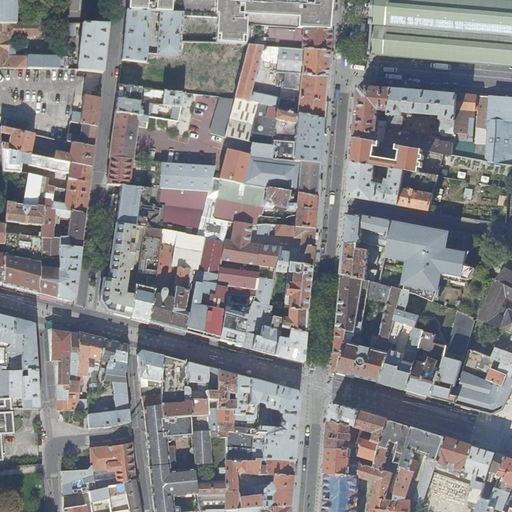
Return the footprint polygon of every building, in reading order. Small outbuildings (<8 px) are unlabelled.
[(0,0),(0,23),(16,23),(16,0),(0,0)] [(216,43),(218,3),(204,3),(194,1),(188,1),(187,12),(180,12),(180,3),(152,1),(152,0),(129,0),(129,11),(150,12),(161,12),(182,13),(182,17),(216,19),(215,43),(216,43)] [(152,0),(152,1),(180,3),(180,12),(187,12),(188,1),(194,1),(204,3),(218,3),(218,0),(152,0)] [(333,3),(333,0),(218,0),(218,3),(244,5),(256,4),(325,7),(325,9),(333,10),(333,7),(333,3)] [(511,0),(374,0),(370,54),(511,66),(511,0)] [(332,21),(333,10),(325,9),(325,7),(256,4),(244,5),(218,3),(216,43),(229,43),(248,45),(254,45),(255,39),(256,26),(287,28),(331,31),(332,21)] [(229,43),(216,43),(215,43),(180,41),(182,17),(182,13),(161,12),(159,32),(156,32),(155,36),(156,36),(159,36),(158,40),(156,40),(156,43),(147,42),(150,12),(129,11),(126,11),(122,60),(153,63),(150,89),(167,91),(172,91),(185,93),(197,95),(223,98),(235,99),(235,98),(248,45),(229,43)] [(41,23),(16,23),(0,23),(0,67),(59,69),(59,57),(8,56),(8,35),(41,36),(41,24),(41,23)] [(104,59),(108,25),(96,24),(88,25),(82,24),(80,39),(81,39),(79,58),(78,58),(77,65),(72,65),(72,69),(103,72),(104,59)] [(330,42),(331,31),(287,28),(287,35),(282,35),(282,37),(276,37),(275,38),(267,37),(266,40),(255,39),(254,45),(263,46),(278,48),(296,49),(296,44),(289,43),(290,32),(296,33),(303,32),(302,46),(299,46),(298,49),(329,52),(330,42)] [(254,45),(248,45),(235,98),(247,101),(247,102),(249,102),(251,93),(257,70),(263,46),(254,45)] [(278,48),(263,46),(257,70),(276,72),(278,48)] [(328,62),(329,52),(298,49),(296,49),(278,48),(276,72),(285,73),(301,75),(327,76),(328,62)] [(299,90),(301,75),(285,73),(284,87),(299,90)] [(325,95),(327,76),(301,75),(299,90),(298,103),(297,114),(323,120),(325,95)] [(81,96),(96,96),(97,76),(82,76),(81,96)] [(141,88),(118,85),(117,96),(117,99),(139,102),(141,88)] [(389,105),(391,89),(364,86),(358,91),(356,121),(354,138),(386,144),(387,132),(387,128),(388,122),(385,121),(379,121),(380,111),(385,111),(385,119),(388,119),(389,105)] [(167,91),(150,89),(145,88),(145,92),(148,92),(147,96),(161,97),(161,94),(164,94),(162,105),(176,106),(181,107),(185,93),(172,91),(171,96),(167,96),(167,91)] [(454,137),(457,94),(440,93),(424,92),(408,90),(391,89),(389,105),(388,119),(388,122),(387,128),(399,129),(403,126),(404,113),(441,116),(440,132),(443,136),(454,137)] [(142,116),(115,112),(110,144),(108,159),(109,159),(134,160),(138,127),(174,133),(187,137),(197,95),(185,93),(181,107),(178,120),(173,120),(142,116)] [(251,93),(249,102),(278,109),(280,100),(280,99),(251,93)] [(454,137),(453,143),(453,156),(480,160),(485,161),(490,97),(457,94),(454,137)] [(70,143),(93,147),(94,147),(94,143),(97,123),(100,99),(83,97),(81,113),(73,112),(71,111),(71,107),(72,105),(28,96),(25,112),(70,122),(69,123),(73,123),(78,124),(78,126),(82,127),(80,137),(68,134),(67,142),(70,143)] [(511,99),(490,97),(485,161),(511,166),(511,99)] [(224,136),(235,99),(223,98),(211,135),(223,138),(224,136)] [(297,114),(278,109),(249,102),(247,102),(247,101),(235,98),(235,99),(224,136),(229,138),(242,141),(253,144),(270,146),(272,148),(271,158),(320,164),(322,140),(323,120),(297,114)] [(139,102),(117,99),(116,108),(115,112),(142,116),(143,112),(138,111),(139,102)] [(280,100),(278,109),(297,114),(298,103),(280,100)] [(181,107),(176,106),(173,120),(178,120),(181,107)] [(34,135),(1,129),(2,134),(11,136),(9,145),(2,144),(2,150),(30,155),(34,135)] [(433,152),(453,156),(453,143),(387,132),(386,144),(422,150),(433,152)] [(70,146),(70,143),(67,142),(45,137),(43,145),(59,148),(62,147),(62,145),(67,146),(70,146)] [(242,141),(229,138),(219,178),(221,178),(243,183),(250,156),(253,144),(242,141)] [(386,144),(354,138),(353,150),(352,161),(370,165),(375,165),(380,166),(391,168),(404,171),(418,173),(422,150),(386,144)] [(69,163),(91,167),(92,160),(93,147),(70,143),(70,146),(68,153),(55,151),(54,156),(51,155),(50,159),(55,160),(69,163)] [(319,171),(320,164),(271,158),(272,148),(270,146),(253,144),(250,156),(243,183),(260,186),(267,188),(317,197),(318,181),(319,172),(319,171)] [(2,150),(2,153),(3,171),(10,172),(27,175),(28,175),(28,163),(42,169),(49,170),(53,171),(55,160),(50,159),(30,155),(2,150)] [(511,172),(511,166),(485,161),(480,160),(453,156),(433,152),(431,163),(511,177),(511,172)] [(134,160),(109,159),(107,175),(106,184),(121,185),(208,191),(212,176),(215,165),(134,160)] [(370,165),(352,161),(352,167),(349,197),(398,206),(401,189),(402,182),(404,171),(391,168),(389,180),(386,179),(385,185),(372,183),(375,165),(370,165)] [(23,205),(36,207),(42,169),(28,163),(28,175),(27,175),(23,205)] [(43,208),(85,215),(89,187),(91,167),(69,163),(64,205),(52,203),(52,198),(45,197),(44,199),(39,198),(37,207),(43,208)] [(380,166),(375,165),(372,183),(385,185),(386,179),(379,178),(380,166)] [(36,207),(37,207),(39,198),(44,199),(45,197),(49,170),(42,169),(36,207)] [(437,177),(418,173),(404,171),(402,182),(420,186),(419,192),(411,191),(411,188),(409,188),(408,190),(401,189),(398,206),(416,209),(429,211),(437,177)] [(27,175),(10,172),(6,203),(14,204),(23,205),(27,175)] [(219,178),(212,176),(208,191),(202,217),(212,218),(221,178),(219,178)] [(243,183),(221,178),(212,218),(229,220),(235,222),(252,225),(260,186),(243,183)] [(208,191),(121,185),(120,193),(119,193),(115,197),(114,197),(111,223),(144,227),(162,230),(185,234),(197,236),(202,217),(208,191)] [(317,197),(267,188),(264,207),(296,212),(296,215),(289,216),(285,218),(258,215),(257,225),(258,225),(268,224),(314,229),(315,213),(317,197)] [(42,226),(43,208),(37,207),(36,207),(35,212),(28,211),(28,209),(27,208),(25,206),(23,206),(21,208),(21,210),(13,209),(14,204),(6,203),(5,222),(20,223),(20,224),(27,225),(27,224),(42,226)] [(43,208),(42,226),(41,238),(59,239),(59,247),(81,248),(82,238),(83,234),(85,215),(43,208)] [(387,247),(391,222),(356,216),(348,214),(346,227),(346,231),(345,240),(387,247)] [(212,218),(202,217),(197,236),(203,238),(190,308),(188,313),(187,313),(184,331),(211,338),(219,340),(226,295),(254,297),(258,277),(258,273),(247,272),(219,268),(220,265),(221,260),(225,239),(229,220),(212,218)] [(231,241),(225,239),(221,260),(270,267),(267,280),(272,281),(274,271),(287,272),(288,264),(311,267),(313,248),(313,241),(314,229),(268,224),(258,225),(257,231),(262,232),(263,228),(267,228),(266,233),(276,234),(276,235),(294,236),(294,238),(301,239),(300,246),(285,244),(284,249),(280,248),(279,247),(248,244),(252,225),(235,222),(231,241)] [(386,253),(385,257),(395,259),(396,256),(411,258),(410,268),(406,268),(403,285),(405,286),(404,291),(408,293),(432,302),(437,293),(441,275),(470,280),(476,270),(467,264),(478,238),(469,236),(467,247),(463,246),(463,251),(446,248),(449,233),(435,230),(413,226),(391,222),(387,247),(386,253)] [(100,300),(108,312),(121,315),(132,318),(135,284),(140,261),(141,245),(144,227),(111,223),(100,300)] [(135,284),(132,318),(145,321),(149,322),(158,263),(162,230),(144,227),(141,245),(140,261),(135,284)] [(203,238),(197,236),(185,234),(162,230),(158,263),(149,322),(164,326),(184,331),(187,313),(184,313),(185,307),(190,308),(203,238)] [(41,238),(5,234),(4,244),(4,254),(2,283),(1,283),(1,284),(43,295),(66,301),(69,302),(75,297),(81,248),(59,247),(59,239),(41,238)] [(386,253),(387,247),(345,240),(343,260),(343,262),(342,275),(370,282),(375,283),(375,281),(377,270),(367,270),(368,264),(377,264),(379,252),(386,253)] [(309,289),(311,267),(288,264),(287,272),(292,272),(291,283),(286,283),(285,295),(290,296),(288,309),(307,310),(309,289)] [(496,280),(505,284),(511,272),(506,269),(496,280)] [(367,297),(370,282),(342,275),(340,301),(337,328),(347,331),(361,335),(363,325),(367,297)] [(245,330),(242,346),(263,351),(267,352),(270,353),(274,354),(279,336),(280,332),(281,327),(282,318),(271,315),(272,310),(267,309),(274,282),(272,281),(267,280),(258,277),(254,297),(248,311),(247,317),(245,330)] [(511,331),(511,287),(505,284),(496,280),(490,292),(479,319),(511,331)] [(362,378),(380,383),(393,344),(388,342),(397,309),(398,303),(402,290),(380,285),(375,283),(370,282),(367,297),(388,301),(378,338),(372,336),(370,344),(371,345),(370,348),(362,346),(363,344),(364,343),(368,326),(363,325),(361,335),(347,331),(338,372),(362,378)] [(407,304),(408,293),(404,291),(402,290),(398,303),(407,304)] [(226,295),(219,340),(237,344),(242,346),(245,330),(247,317),(248,311),(254,297),(226,295)] [(281,327),(305,334),(306,321),(307,310),(288,309),(287,317),(282,317),(282,318),(281,327)] [(402,389),(407,391),(415,360),(419,347),(423,332),(414,329),(418,317),(404,312),(397,309),(388,342),(393,344),(380,383),(389,385),(402,389)] [(443,401),(455,404),(457,397),(451,395),(453,387),(455,387),(461,370),(469,341),(477,320),(455,312),(447,346),(441,372),(432,398),(443,401)] [(8,318),(0,315),(0,364),(6,365),(7,365),(7,352),(7,347),(11,345),(14,346),(14,319),(8,318)] [(0,364),(0,397),(8,397),(11,397),(15,398),(22,398),(21,378),(21,376),(21,371),(24,322),(19,321),(14,319),(14,346),(11,345),(7,347),(7,352),(11,352),(10,370),(6,370),(6,365),(0,364)] [(32,324),(24,322),(21,371),(37,370),(34,325),(32,324)] [(279,336),(274,354),(294,360),(303,362),(304,348),(305,334),(281,327),(280,332),(285,334),(284,337),(279,336)] [(334,371),(338,372),(347,331),(337,328),(337,331),(335,351),(334,371)] [(70,334),(51,331),(51,361),(53,361),(56,410),(88,411),(87,400),(77,399),(77,381),(76,380),(76,375),(86,375),(86,373),(88,373),(91,370),(98,372),(100,361),(98,361),(102,339),(92,337),(77,333),(77,335),(70,334)] [(423,395),(432,398),(441,372),(447,346),(439,344),(434,342),(435,339),(436,335),(423,332),(419,347),(440,354),(438,360),(429,357),(427,364),(415,360),(407,391),(423,395)] [(511,338),(511,339),(511,353),(496,347),(492,358),(511,365),(511,338)] [(87,400),(88,411),(89,428),(111,427),(116,425),(129,423),(127,403),(125,383),(126,383),(125,381),(124,373),(125,373),(127,346),(117,343),(102,339),(98,361),(100,361),(98,372),(97,381),(98,396),(87,396),(87,400)] [(511,365),(492,358),(469,349),(463,371),(501,387),(507,376),(511,377),(511,365)] [(137,356),(142,407),(143,407),(160,405),(161,357),(148,354),(140,352),(137,356)] [(173,360),(161,357),(160,405),(161,417),(190,416),(191,416),(190,401),(189,392),(188,389),(186,388),(186,382),(187,364),(173,360)] [(193,365),(187,364),(186,382),(193,382),(193,383),(198,383),(197,393),(189,392),(190,401),(206,401),(205,393),(206,386),(206,385),(206,369),(193,365)] [(211,370),(206,369),(206,385),(206,386),(209,387),(209,393),(215,393),(217,371),(211,370)] [(37,370),(21,371),(21,376),(27,376),(27,378),(21,378),(22,398),(22,409),(39,409),(37,370)] [(217,427),(216,410),(233,410),(235,376),(225,373),(217,371),(215,393),(209,393),(205,393),(206,401),(206,406),(207,415),(208,431),(209,439),(218,438),(217,431),(217,427)] [(509,397),(511,390),(511,377),(507,376),(501,387),(463,371),(458,388),(455,387),(453,387),(451,395),(457,397),(455,404),(464,407),(484,412),(492,415),(503,409),(509,397)] [(248,395),(249,379),(242,378),(235,376),(233,410),(233,415),(243,415),(244,408),(243,403),(244,401),(244,398),(241,397),(241,394),(248,395)] [(225,462),(255,462),(256,460),(260,460),(267,461),(294,461),(299,397),(296,392),(269,385),(249,379),(248,395),(247,404),(248,404),(255,404),(254,416),(247,416),(243,415),(233,415),(233,410),(216,410),(217,427),(223,428),(223,432),(217,431),(218,438),(226,437),(226,454),(225,462)] [(87,396),(98,396),(97,381),(94,381),(93,384),(90,383),(88,385),(87,396)] [(0,460),(3,460),(0,435),(13,434),(11,408),(11,397),(8,397),(0,397),(0,460)] [(190,401),(191,416),(196,416),(207,415),(206,406),(206,401),(190,401)] [(357,427),(361,411),(348,407),(338,403),(331,408),(330,421),(352,426),(357,427)] [(148,467),(153,511),(191,511),(185,511),(179,511),(179,510),(178,508),(176,506),(173,506),(172,498),(197,494),(196,483),(194,469),(170,471),(169,465),(175,464),(173,446),(167,447),(166,443),(169,442),(171,439),(191,438),(193,465),(211,464),(209,439),(208,431),(191,432),(190,416),(161,417),(160,405),(143,407),(148,467)] [(371,414),(361,411),(357,427),(357,428),(375,433),(374,439),(371,441),(360,437),(360,435),(357,434),(356,440),(356,442),(364,445),(361,451),(360,456),(369,459),(366,465),(374,468),(389,419),(371,414)] [(399,422),(389,419),(374,468),(381,470),(391,440),(393,440),(393,442),(395,443),(397,443),(399,442),(400,442),(394,464),(403,467),(414,427),(399,422)] [(352,426),(330,421),(328,438),(328,449),(361,451),(364,445),(356,442),(356,440),(352,440),(353,434),(352,434),(353,430),(351,429),(352,426)] [(429,432),(414,427),(403,467),(402,469),(410,471),(413,460),(415,455),(414,452),(413,452),(414,448),(419,450),(418,452),(429,455),(429,456),(426,464),(436,467),(446,437),(429,432)] [(458,441),(446,437),(436,467),(465,476),(467,472),(474,446),(458,441)] [(107,487),(136,480),(135,476),(134,467),(131,444),(109,447),(90,450),(90,466),(87,471),(64,472),(61,472),(62,486),(87,477),(89,487),(78,490),(79,495),(89,492),(107,487)] [(487,450),(474,446),(467,472),(475,474),(472,484),(484,488),(496,453),(487,450)] [(361,451),(328,449),(326,462),(326,473),(359,475),(360,463),(357,462),(355,466),(350,465),(350,459),(357,461),(360,456),(361,451)] [(501,454),(496,453),(484,488),(483,490),(489,492),(495,474),(498,479),(495,488),(500,490),(505,478),(500,476),(507,456),(501,454)] [(511,511),(511,457),(507,456),(500,476),(505,478),(500,490),(495,488),(491,501),(489,507),(494,509),(502,511),(511,511)] [(247,509),(290,507),(292,489),(293,477),(273,476),(272,486),(261,485),(261,487),(250,487),(250,489),(247,489),(247,497),(239,498),(236,492),(236,473),(259,474),(260,466),(260,460),(256,460),(255,462),(225,462),(225,468),(220,468),(219,469),(219,473),(220,475),(225,475),(225,482),(196,483),(197,494),(200,511),(247,509)] [(273,476),(293,477),(293,469),(294,461),(267,461),(266,466),(260,466),(259,474),(259,475),(273,476)] [(381,470),(374,468),(366,465),(360,463),(359,475),(360,475),(359,478),(376,482),(370,511),(416,511),(416,510),(416,501),(414,501),(411,501),(410,511),(407,511),(390,511),(391,501),(385,499),(389,484),(392,474),(381,470)] [(423,503),(436,467),(426,464),(414,501),(416,501),(419,502),(423,503)] [(410,471),(402,469),(397,487),(393,501),(405,501),(414,472),(410,471)] [(359,475),(326,473),(322,511),(356,511),(359,478),(360,475),(359,475)] [(87,477),(62,486),(62,496),(76,495),(79,495),(78,490),(89,487),(87,477)] [(128,511),(141,511),(137,489),(136,480),(107,487),(109,497),(125,494),(128,511)] [(397,487),(389,484),(385,499),(391,501),(393,501),(397,487)] [(109,498),(109,497),(107,487),(89,492),(91,502),(109,498)] [(63,507),(91,502),(89,492),(79,495),(76,495),(62,496),(63,507)] [(491,501),(481,498),(475,511),(492,511),(494,509),(489,507),(491,501)] [(393,501),(391,501),(390,511),(407,511),(410,511),(411,501),(405,501),(393,501)]
